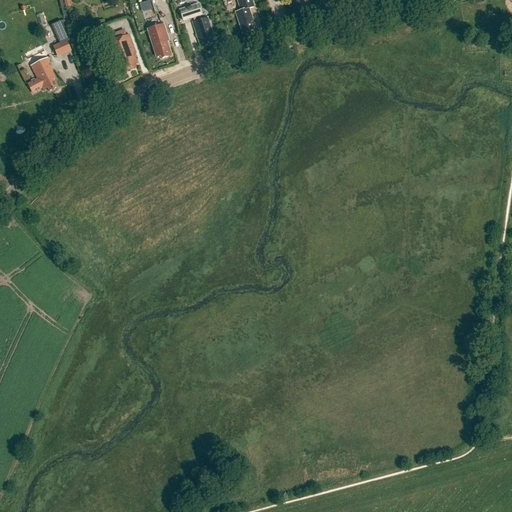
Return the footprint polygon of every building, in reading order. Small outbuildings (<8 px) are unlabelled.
[(254,6),(251,0),(237,0),(241,10),(235,12),(242,33),(254,29),(253,26),(255,26),(249,8),(254,6)] [(306,0),(307,0),(287,0),(289,6),(291,5),(295,16),(310,12),(306,0)] [(200,16),(201,16),(198,5),(180,10),(183,21),(193,17),(195,21),(193,21),(200,44),(203,42),(204,45),(212,43),(211,40),(214,39),(208,17),(201,19),(200,16)] [(164,23),(148,28),(156,56),(161,55),(162,58),(172,55),(168,40),(169,40),(164,23)] [(134,55),(136,54),(130,35),(126,36),(124,30),(112,34),(110,28),(102,31),(106,43),(114,66),(119,64),(122,72),(136,67),(135,64),(137,64),(134,55)] [(92,53),(105,48),(100,32),(95,34),(97,41),(89,44),(92,53)] [(57,56),(70,50),(66,41),(53,47),(57,56)] [(50,66),(52,65),(48,57),(31,65),(38,79),(27,85),(32,95),(42,90),(42,91),(47,89),(49,92),(56,88),(52,81),(54,80),(54,79),(50,72),(53,71),(50,66)]
